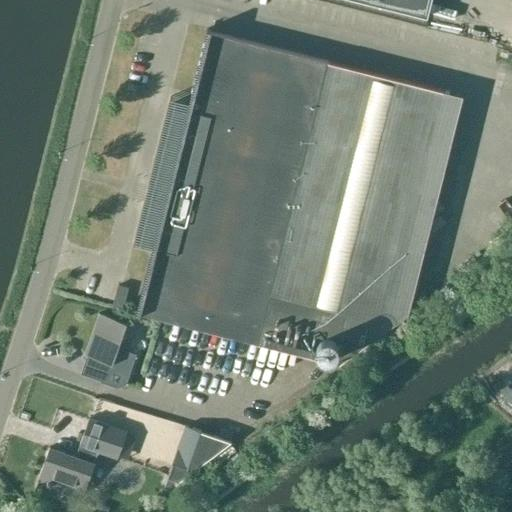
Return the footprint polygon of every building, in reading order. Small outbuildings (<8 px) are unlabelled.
[(366,0),(428,15),(431,0),(366,0)] [(171,104),(136,241),(156,246),(140,312),(341,362),(385,330),(389,311),(431,143),(448,147),(454,122),(437,117),(444,90),(209,32),(191,109),(171,104)] [(129,287),(118,285),(113,305),(124,308),(129,287)] [(88,354),(81,373),(101,380),(118,385),(122,385),(124,383),(126,381),(136,352),(119,346),(128,322),(100,312),(85,353),(88,354)] [(50,446),(39,479),(84,495),(99,450),(118,456),(119,453),(126,433),(127,430),(90,418),(89,417),(82,436),(79,446),(76,455),(50,446)] [(178,448),(169,474),(179,477),(231,440),(186,425),(178,448)]
